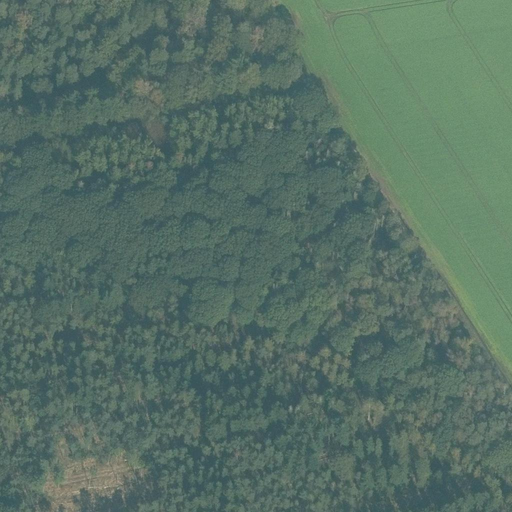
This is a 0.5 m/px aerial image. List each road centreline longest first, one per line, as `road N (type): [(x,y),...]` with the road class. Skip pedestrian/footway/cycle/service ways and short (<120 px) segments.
road 1 (track): [(511,415),(250,0)]
road 2 (track): [(149,123),(309,89)]
road 3 (track): [(0,157),(149,123)]
road 4 (track): [(149,123),(81,0)]
road 5 (track): [(130,86),(0,113)]
